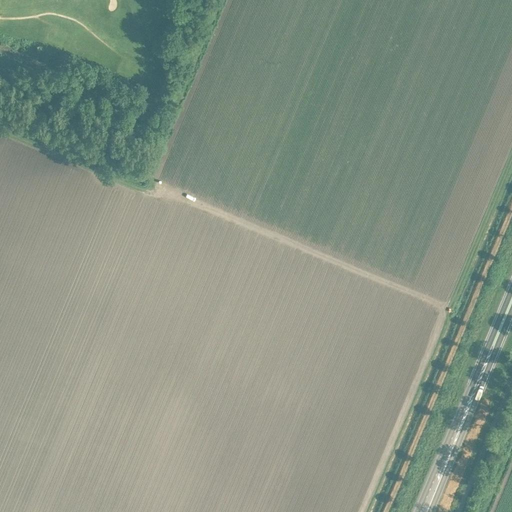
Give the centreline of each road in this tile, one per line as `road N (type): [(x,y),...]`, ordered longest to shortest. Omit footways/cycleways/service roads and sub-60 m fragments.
road 1 (trunk): [(511,296),(420,511)]
road 2 (trunk): [(431,511),(511,304)]
